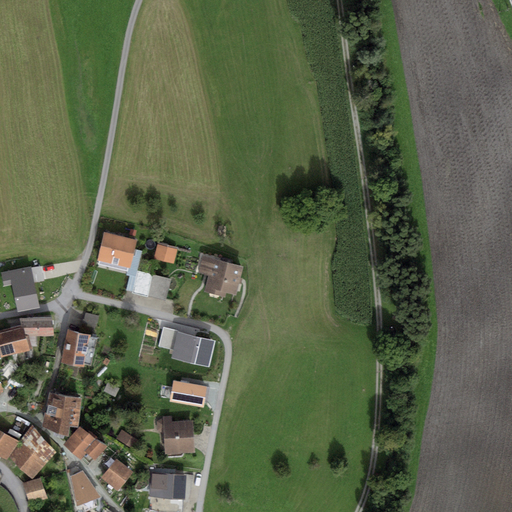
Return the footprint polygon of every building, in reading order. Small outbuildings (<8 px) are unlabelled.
[(137,240),(104,232),(97,261),(99,261),(98,265),(127,272),(128,272),(129,268),(130,268),(135,249),(137,240)] [(178,249),(157,244),(153,259),(174,264),(178,249)] [(142,251),(135,249),(130,268),(129,268),(128,272),(127,272),(126,275),(130,276),(126,290),(132,291),(137,271),(142,251)] [(243,267),(203,256),(198,273),(208,276),(204,292),(225,298),(227,293),(236,296),(243,267)] [(31,267),(8,272),(17,311),(39,307),(31,267)] [(171,279),(137,271),(132,291),(132,293),(166,301),(171,279)] [(99,315),(86,312),(84,319),(83,319),(81,327),(80,327),(79,332),(91,335),(92,335),(93,330),(94,330),(96,323),(97,323),(99,315)] [(20,318),(21,325),(25,336),(53,336),(52,317),(20,318)] [(21,325),(0,331),(0,354),(1,358),(29,350),(25,336),(21,325)] [(79,332),(68,329),(60,362),(83,367),(84,364),(90,337),(91,335),(79,332)] [(97,339),(90,337),(84,364),(91,365),(97,339)] [(119,389),(107,383),(103,391),(115,397),(119,389)] [(82,398),(50,392),(47,404),(49,404),(57,406),(55,415),(47,413),(45,413),(42,426),(58,434),(68,436),(70,426),(78,427),(82,398)] [(57,406),(49,404),(47,413),(55,415),(57,406)] [(172,416),(162,416),(162,419),(156,422),(157,430),(163,433),(164,456),(181,455),(183,453),(195,452),(193,420),(172,422),(172,416)] [(56,452),(32,425),(9,456),(32,479),(56,452)] [(80,425),(63,445),(81,459),(86,453),(95,460),(106,447),(98,440),(99,438),(90,431),(88,432),(80,425)] [(18,442),(0,430),(0,457),(6,461),(9,456),(18,442)] [(138,440),(122,430),(116,439),(132,449),(138,440)] [(133,472),(116,459),(101,478),(117,491),(133,472)] [(82,471),(70,476),(77,506),(81,505),(96,499),(99,497),(82,471)] [(194,475),(151,471),(149,511),(156,511),(182,511),(183,500),(185,500),(186,487),(191,488),(194,475)] [(40,478),(23,483),(29,504),(47,498),(40,478)] [(96,499),(81,505),(83,511),(84,511),(97,507),(96,499)]
